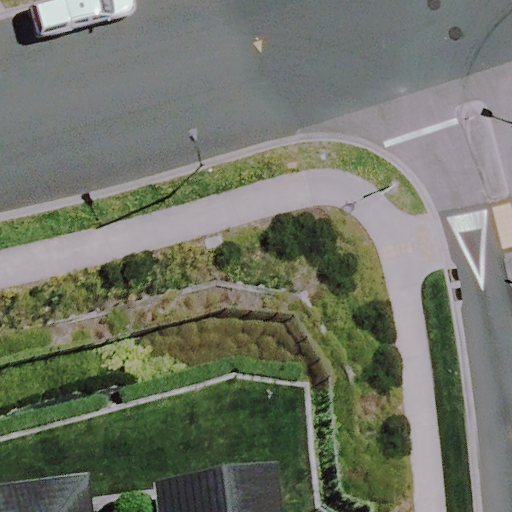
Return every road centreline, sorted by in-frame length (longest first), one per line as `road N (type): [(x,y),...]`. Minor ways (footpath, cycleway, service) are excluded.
road 1 (tertiary): [(352,0),(0,95)]
road 2 (residential): [(446,0),(511,279)]
